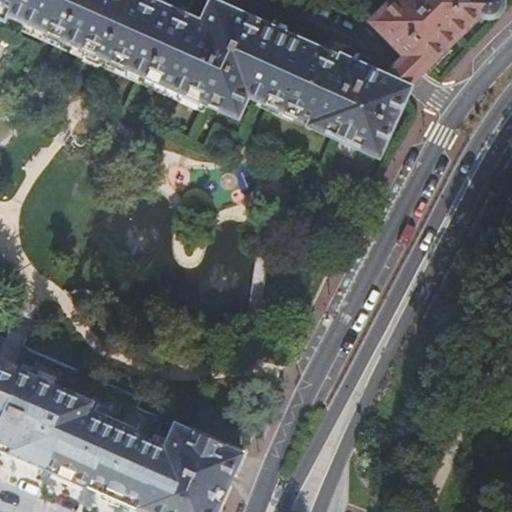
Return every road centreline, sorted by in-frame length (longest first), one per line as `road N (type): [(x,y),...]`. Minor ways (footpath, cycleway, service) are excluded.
road 1 (residential): [(456,108),(307,390),(259,511)]
road 2 (secondary): [(357,395),(458,196),(511,109)]
road 3 (residential): [(456,108),(258,0)]
road 4 (track): [(421,511),(511,346)]
road 5 (secondary): [(357,395),(279,511)]
road 6 (secondary): [(318,511),(357,395)]
